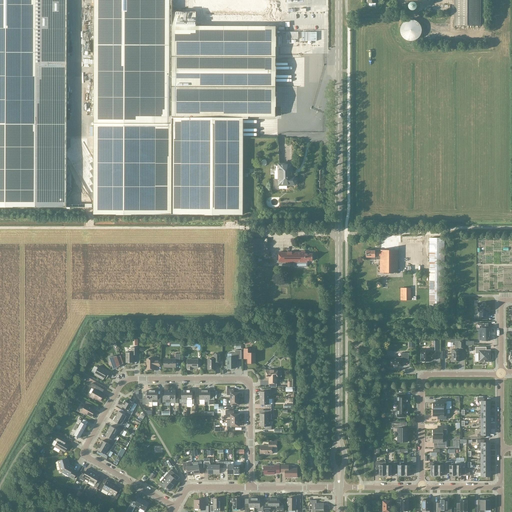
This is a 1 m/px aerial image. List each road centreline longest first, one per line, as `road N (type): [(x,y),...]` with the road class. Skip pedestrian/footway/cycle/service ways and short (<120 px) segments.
road 1 (secondary): [(338,432),(338,0)]
road 2 (residential): [(175,507),(82,452),(125,380),(247,379),(250,479)]
road 3 (residential): [(501,372),(421,378),(422,487)]
road 4 (unknown): [(77,0),(83,175)]
